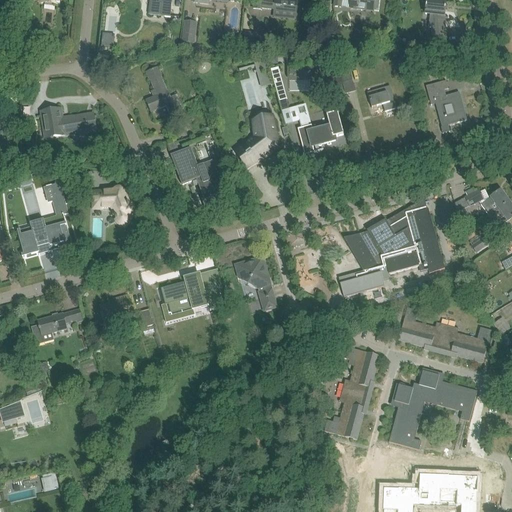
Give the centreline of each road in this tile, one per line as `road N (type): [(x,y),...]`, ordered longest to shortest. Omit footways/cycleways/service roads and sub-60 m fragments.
road 1 (residential): [(272,225),(511,160)]
road 2 (residential): [(178,249),(123,119),(80,69)]
road 3 (residential): [(0,300),(178,249)]
road 4 (residential): [(511,128),(488,0)]
road 5 (residential): [(335,328),(294,304),(272,225)]
